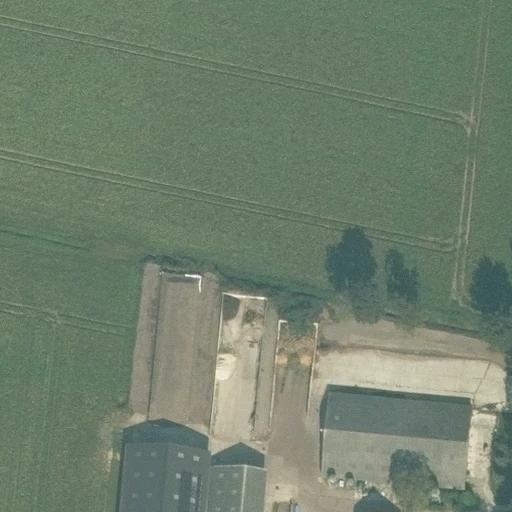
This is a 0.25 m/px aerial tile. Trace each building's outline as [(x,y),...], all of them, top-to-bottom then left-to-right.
[(163,273),(155,388),(190,390),(198,276),(163,273)] [(219,348),(261,352),(266,300),(224,296),(219,348)] [(277,361),(277,374),(310,374),(310,361),(277,361)] [(322,479),(464,492),(472,410),(330,395),(322,479)] [(207,511),(212,469),(213,457),(127,449),(121,511),(207,511)] [(265,511),(269,475),(212,469),(207,511),(265,511)]
